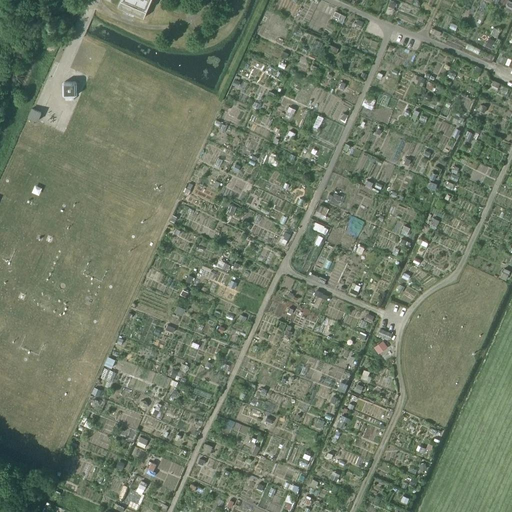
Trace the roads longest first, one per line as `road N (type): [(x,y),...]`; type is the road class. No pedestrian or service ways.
road 1 (track): [(171,511),(393,28)]
road 2 (track): [(511,153),(462,270),(402,321),(399,410),(355,511)]
road 3 (track): [(402,321),(282,270)]
road 4 (track): [(511,77),(393,28)]
